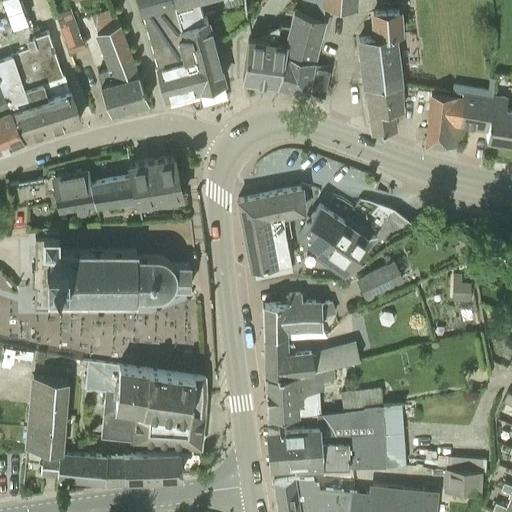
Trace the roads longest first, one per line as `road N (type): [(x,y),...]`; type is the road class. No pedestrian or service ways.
road 1 (tertiary): [(252,484),(216,192),(227,152)]
road 2 (tertiary): [(511,187),(446,175),(283,121),(256,127),(227,152)]
road 3 (residential): [(0,164),(144,123),(181,124),(227,152)]
road 4 (tertiary): [(45,511),(252,484)]
